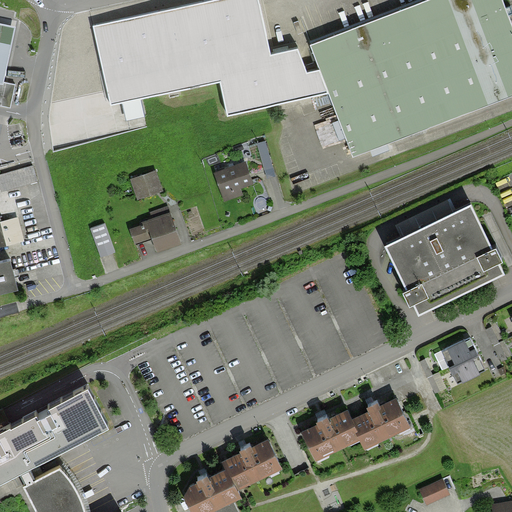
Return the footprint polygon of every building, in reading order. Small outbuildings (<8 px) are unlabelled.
[(228,105),(328,84),(319,62),(306,66),(297,43),(270,47),(259,0),(197,0),(95,22),(111,101),(220,75),(228,105)] [(505,0),(419,0),(311,41),(319,62),(328,84),(355,153),(511,95),(511,17),(509,10),(505,0)] [(0,19),(0,39),(12,42),(16,23),(0,19)] [(0,39),(0,79),(4,81),(12,42),(0,39)] [(4,81),(0,79),(0,104),(10,106),(15,83),(4,81)] [(266,139),(257,142),(265,167),(274,165),(266,139)] [(254,181),(246,159),(215,171),(225,199),(243,193),(240,186),(254,181)] [(37,180),(33,165),(0,174),(0,186),(1,190),(37,180)] [(138,198),(163,189),(155,168),(131,178),(138,198)] [(503,269),(471,202),(385,242),(417,309),(436,301),(486,277),(503,269)] [(143,221),(130,226),(136,243),(154,237),(158,249),(182,241),(179,232),(171,209),(142,219),(143,221)] [(0,246),(25,240),(18,216),(1,220),(0,217),(0,246)] [(104,222),(90,227),(101,254),(115,249),(104,222)] [(10,257),(0,259),(0,290),(17,286),(10,257)] [(504,359),(489,327),(484,329),(499,361),(504,359)] [(470,337),(443,350),(458,381),(484,369),(483,366),(472,340),(470,337)] [(437,391),(422,358),(417,361),(432,393),(437,391)] [(84,511),(81,497),(71,478),(59,464),(34,478),(27,465),(107,423),(87,384),(0,428),(0,511),(84,511)] [(316,455),(360,434),(365,444),(406,425),(394,399),(380,405),(378,399),(370,403),(368,404),(372,411),(352,420),(347,410),(329,419),(327,414),(323,416),(318,418),(321,423),(304,431),(316,455)] [(232,457),(235,463),(206,477),(205,475),(205,474),(198,477),(199,480),(183,489),(194,511),(202,511),(229,499),(239,493),(236,486),(281,464),(268,439),(252,447),(250,442),(243,446),(241,447),(243,452),(232,457)] [(427,504),(451,492),(443,476),(419,487),(427,504)] [(235,511),(229,499),(202,511),(235,511)] [(511,511),(511,499),(492,503),(493,511),(511,511)]
